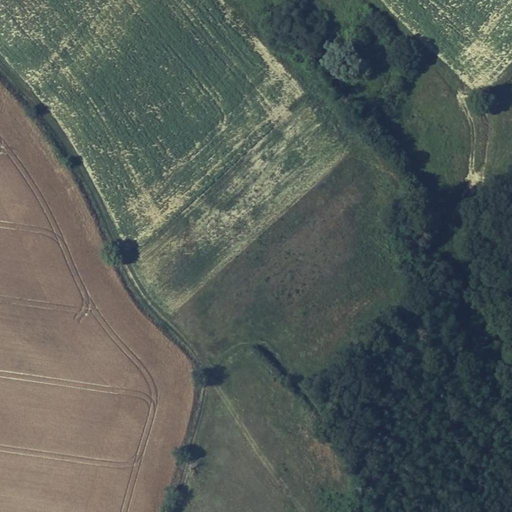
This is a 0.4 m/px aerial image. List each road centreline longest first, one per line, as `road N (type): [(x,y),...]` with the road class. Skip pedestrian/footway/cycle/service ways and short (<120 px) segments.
road 1 (track): [(174,511),(205,385),(202,367),(143,303),(68,158),(0,67)]
road 2 (track): [(511,317),(476,200),(468,104),(372,0)]
road 3 (track): [(203,372),(235,347),(259,345),(404,511)]
